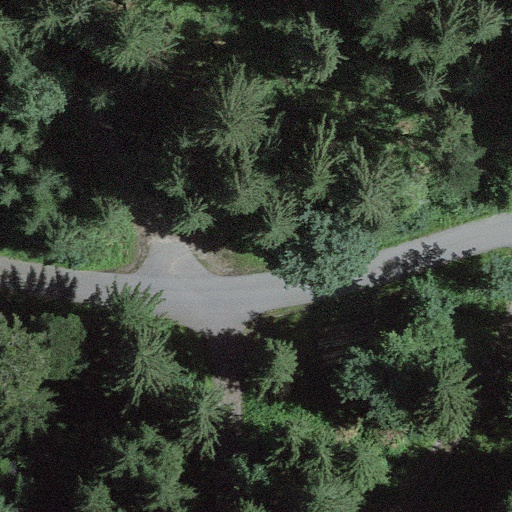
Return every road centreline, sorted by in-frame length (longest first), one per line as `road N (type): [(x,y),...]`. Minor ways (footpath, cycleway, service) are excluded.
road 1 (track): [(223,511),(231,400),(199,296),(48,0)]
road 2 (track): [(511,229),(355,271),(199,296),(0,269)]
road 3 (track): [(417,511),(450,476),(511,374)]
